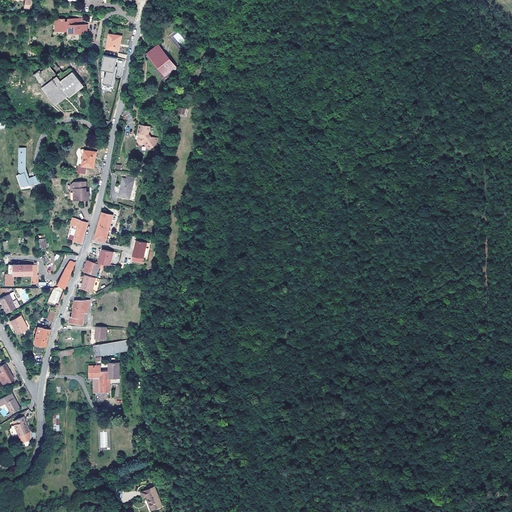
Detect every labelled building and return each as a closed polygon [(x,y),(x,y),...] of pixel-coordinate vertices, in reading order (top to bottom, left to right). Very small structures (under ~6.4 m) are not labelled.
[(57,20),(57,24),(60,24),(60,30),(69,31),(69,33),(82,33),(82,18),(69,18),(69,20),(66,20),(66,18),(60,18),(60,20),(57,20)] [(110,33),(108,48),(120,50),(122,35),(110,33)] [(149,54),(168,78),(173,75),(171,72),(176,67),(160,46),(149,54)] [(165,81),(168,78),(149,54),(146,56),(165,81)] [(58,75),(64,71),(70,66),(70,64),(69,63),(68,63),(67,63),(66,64),(62,60),(63,60),(55,61),(52,63),(49,65),(38,74),(46,85),(48,84),(58,75)] [(84,63),(73,71),(75,73),(83,83),(91,77),(90,63),(84,63)] [(37,73),(38,74),(49,65),(48,64),(37,73)] [(64,71),(58,75),(59,77),(62,80),(68,76),(64,71)] [(63,82),(75,73),(73,71),(68,76),(62,80),(63,82)] [(34,74),(57,104),(59,103),(58,101),(47,86),(48,85),(48,84),(46,85),(38,74),(37,73),(34,74)] [(59,77),(59,78),(48,85),(47,86),(58,101),(69,94),(70,95),(83,84),(83,83),(75,73),(63,82),(62,80),(59,77)] [(48,85),(59,78),(59,77),(58,75),(48,84),(48,85)] [(84,85),(83,84),(70,95),(71,96),(84,85)] [(59,103),(70,95),(69,94),(58,101),(59,103)] [(140,132),(139,134),(138,134),(139,136),(138,137),(137,140),(139,144),(142,144),(143,143),(147,148),(149,149),(153,146),(152,146),(156,143),(157,137),(150,136),(148,133),(150,126),(139,123),(138,131),(140,132)] [(27,147),(20,147),(20,169),(21,173),(19,174),(23,186),(26,185),(26,189),(32,188),(31,184),(37,183),(37,184),(41,182),(38,175),(30,177),(27,167),(27,147)] [(80,165),(79,172),(86,173),(87,166),(95,167),(97,151),(82,149),(82,151),(84,155),(83,165),(80,165)] [(22,190),(26,189),(26,185),(23,186),(19,174),(17,175),(22,190)] [(124,178),(120,196),(130,198),(135,180),(124,178)] [(87,182),(74,183),(72,185),(73,189),(76,193),(76,200),(90,200),(90,191),(87,191),(87,188),(88,187),(87,182)] [(98,229),(95,240),(106,242),(114,215),(103,212),(98,229)] [(89,222),(77,218),(75,228),(78,229),(75,240),(83,242),(89,222)] [(46,238),(39,239),(39,249),(47,248),(46,238)] [(138,240),(133,255),(143,258),(148,243),(138,240)] [(102,257),(101,263),(105,264),(111,266),(115,253),(100,249),(98,256),(100,256),(102,257)] [(69,280),(76,262),(71,260),(67,268),(66,268),(57,286),(61,287),(65,289),(69,280)] [(104,269),(105,264),(101,263),(101,264),(89,260),(87,264),(85,271),(99,276),(102,268),(104,269)] [(7,274),(7,284),(14,284),(15,274),(32,274),(32,282),(38,282),(38,274),(37,274),(38,264),(9,264),(9,274),(7,274)] [(97,278),(86,275),(85,280),(86,280),(84,289),(92,291),(93,290),(97,278)] [(56,306),(62,291),(54,288),(47,302),(56,306)] [(9,294),(0,298),(0,299),(7,312),(21,305),(17,298),(13,300),(9,294)] [(70,323),(84,325),(85,313),(89,313),(90,300),(75,300),(73,316),(71,316),(70,323)] [(53,321),(57,312),(52,310),(48,319),(53,321)] [(21,314),(11,320),(19,333),(29,327),(21,314)] [(48,335),(50,328),(38,326),(34,338),(34,343),(35,343),(35,351),(43,353),(45,346),(48,335)] [(107,327),(97,326),(96,338),(106,339),(107,327)] [(142,338),(136,339),(137,347),(144,346),(142,338)] [(128,340),(95,345),(97,355),(130,350),(128,340)] [(94,377),(95,392),(110,392),(110,388),(112,388),(112,384),(110,384),(109,372),(101,371),(101,365),(91,366),(91,377),(94,377)] [(6,369),(0,371),(0,378),(1,380),(3,380),(5,385),(13,380),(12,379),(13,378),(8,370),(6,369)] [(11,393),(0,398),(0,405),(0,406),(5,403),(11,413),(20,408),(11,393)] [(51,414),(51,436),(59,436),(59,414),(51,414)] [(16,423),(14,424),(19,436),(30,431),(28,426),(27,427),(23,417),(15,420),(16,423)] [(30,431),(19,436),(22,442),(28,439),(30,431)] [(142,492),(144,498),(147,497),(152,509),(162,506),(155,487),(142,492)]
